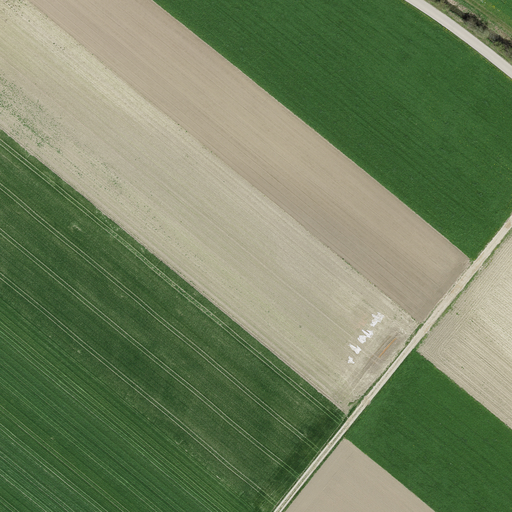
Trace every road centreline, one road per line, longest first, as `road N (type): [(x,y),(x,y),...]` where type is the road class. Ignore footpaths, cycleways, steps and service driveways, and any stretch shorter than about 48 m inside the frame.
road 1 (track): [(279,511),(511,226)]
road 2 (unclassified): [(404,0),(511,76)]
